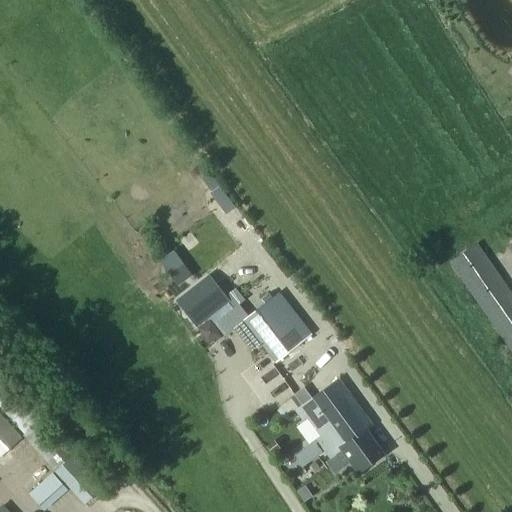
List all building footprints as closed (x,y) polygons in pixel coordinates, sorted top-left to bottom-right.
[(243,236),(230,243),(247,272),(259,265),(243,236)] [(511,293),(478,244),(449,264),(511,354),(511,293)] [(311,336),(277,292),(270,296),(260,283),(221,315),(251,352),(261,345),(275,363),(287,354),(311,336)] [(0,365),(0,407),(25,435),(46,416),(0,365)] [(337,380),(299,407),(332,453),(339,448),(358,474),(382,457),(364,432),(371,426),(337,380)] [(0,415),(0,454),(21,439),(0,415)] [(55,472),(76,453),(58,432),(36,451),(55,472)] [(302,467),(320,454),(313,444),(295,457),(302,467)] [(76,453),(55,472),(83,505),(105,485),(76,453)] [(303,476),(316,492),(337,475),(324,459),(303,476)]
